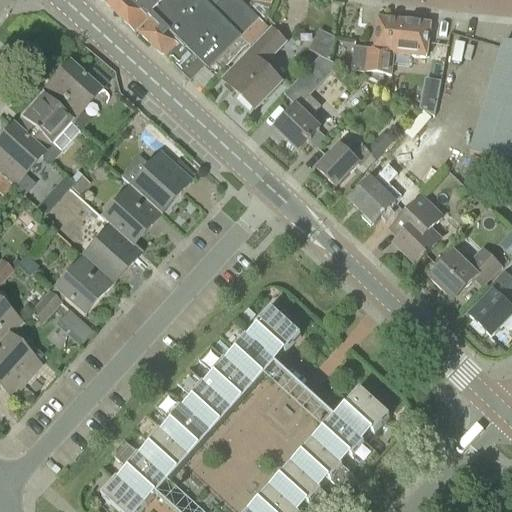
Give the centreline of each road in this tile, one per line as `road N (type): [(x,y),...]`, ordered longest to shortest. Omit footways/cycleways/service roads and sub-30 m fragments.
road 1 (residential): [(0,488),(275,194)]
road 2 (secondary): [(501,410),(275,194)]
road 3 (secondary): [(275,194),(61,0)]
road 4 (unknown): [(470,3),(461,120),(440,158)]
road 5 (unclassified): [(409,511),(501,410)]
